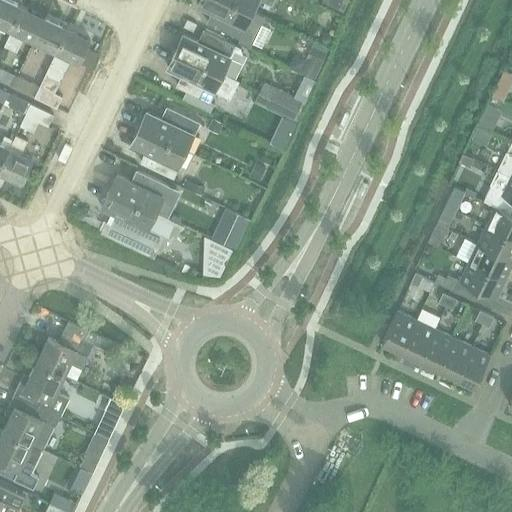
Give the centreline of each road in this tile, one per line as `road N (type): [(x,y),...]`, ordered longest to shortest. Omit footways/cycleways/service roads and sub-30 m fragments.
road 1 (tertiary): [(307,253),(427,0)]
road 2 (residential): [(43,252),(146,25)]
road 3 (residential): [(329,419),(377,409),(465,450)]
